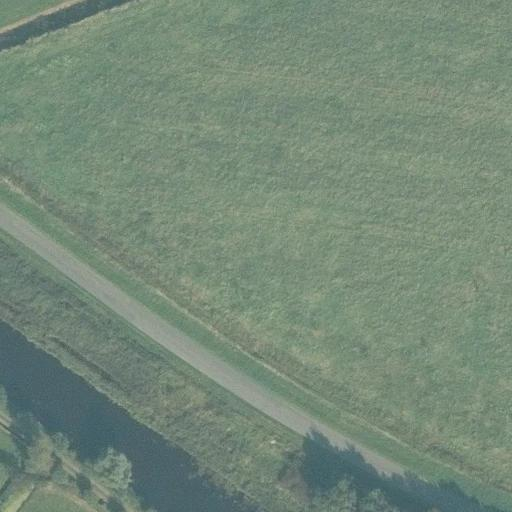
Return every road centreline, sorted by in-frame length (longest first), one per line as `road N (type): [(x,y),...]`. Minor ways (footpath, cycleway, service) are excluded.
road 1 (tertiary): [(466,511),(251,393),(0,215)]
road 2 (track): [(0,417),(125,511)]
